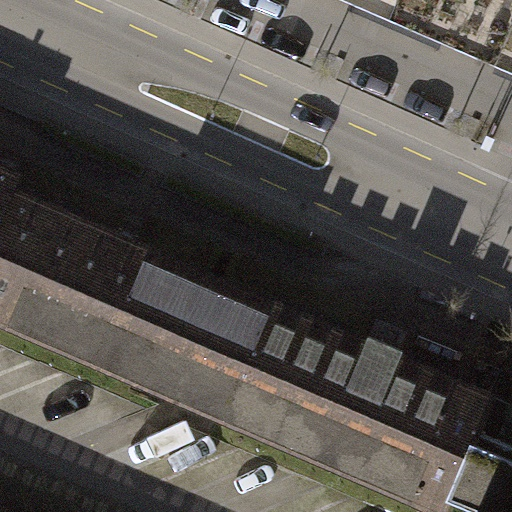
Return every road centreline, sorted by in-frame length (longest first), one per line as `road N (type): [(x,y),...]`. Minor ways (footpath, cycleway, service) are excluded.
road 1 (tertiary): [(386,191),(336,131),(179,63),(106,62)]
road 2 (tertiary): [(106,62),(150,114),(314,185),(386,191)]
road 3 (tertiary): [(511,247),(386,191)]
